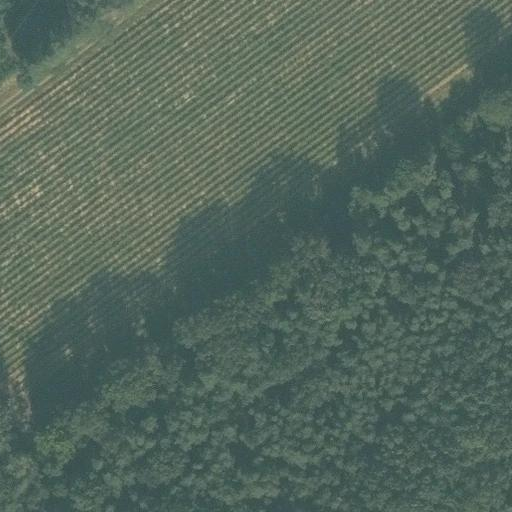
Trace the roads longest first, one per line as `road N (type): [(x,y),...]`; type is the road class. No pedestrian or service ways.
road 1 (track): [(80,511),(0,399)]
road 2 (track): [(511,440),(405,511)]
